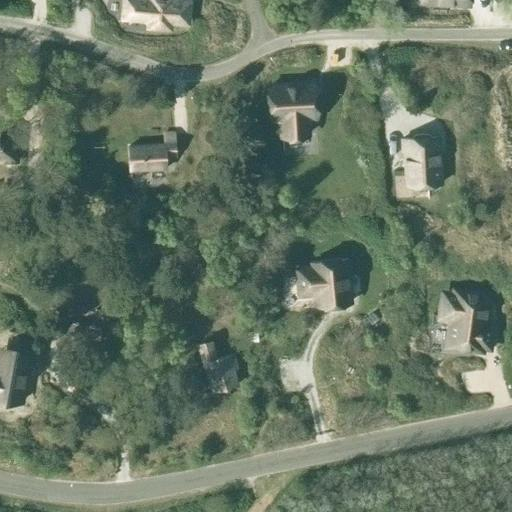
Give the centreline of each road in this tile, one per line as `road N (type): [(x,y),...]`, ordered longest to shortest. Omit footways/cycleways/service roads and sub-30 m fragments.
road 1 (tertiary): [(0,482),(81,493),(240,470),(511,414)]
road 2 (unclassified): [(254,47),(219,73),(174,83),(0,36)]
road 3 (unclassified): [(511,37),(254,47)]
